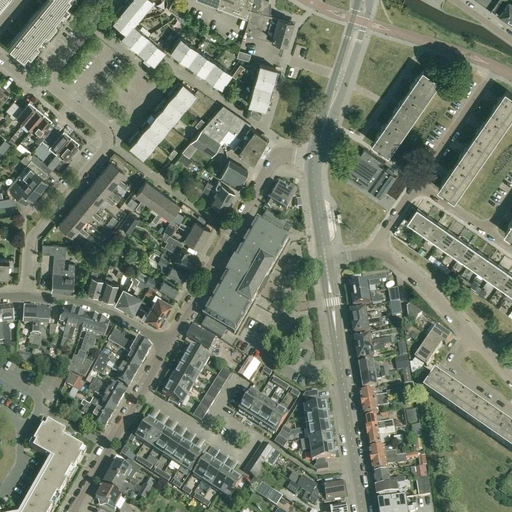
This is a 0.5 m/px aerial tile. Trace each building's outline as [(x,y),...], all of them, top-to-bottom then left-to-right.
[(49,0),(47,0),(8,47),(25,62),(66,13),(49,0)] [(49,0),(66,13),(70,9),(66,6),(70,0),(49,0)] [(126,4),(138,16),(151,0),(124,0),(125,0),(127,2),(126,4)] [(172,0),(168,10),(180,18),(182,13),(174,8),(177,0),(172,0)] [(199,0),(248,19),(250,9),(256,10),(260,0),(199,0)] [(268,14),(269,0),(268,0),(260,0),(256,10),(250,9),(248,19),(244,32),(286,44),(292,21),(268,14)] [(509,21),(511,16),(511,2),(509,1),(500,14),(509,21)] [(138,16),(126,4),(124,6),(122,4),(112,16),(114,18),(113,20),(125,31),(133,22),(138,16)] [(137,49),(148,35),(133,22),(125,31),(121,35),(123,37),(121,39),(133,50),(135,47),(137,49)] [(213,35),(205,29),(202,33),(210,38),(213,35)] [(148,35),(137,49),(139,50),(137,52),(149,63),(151,60),(153,62),(164,49),(148,35)] [(187,62),(197,48),(180,36),(170,50),(172,51),(170,54),(183,63),(185,61),(187,62)] [(204,74),(214,60),(197,48),(187,62),(189,63),(187,66),(200,75),(202,72),(204,74)] [(251,54),(239,50),(236,59),(249,62),(251,54)] [(214,60),(204,74),(206,75),(204,78),(217,87),(219,84),(221,85),(231,71),(214,60)] [(254,83),(270,88),(271,86),(274,87),(278,71),(275,70),(276,68),(259,63),(254,83)] [(236,78),(244,67),(240,64),(232,75),(236,78)] [(431,73),(424,69),(407,93),(423,104),(440,80),(433,75),(434,75),(431,73)] [(169,97),(182,108),(195,92),(182,81),(180,83),(178,81),(167,93),(170,96),(169,97)] [(269,90),(270,88),(254,83),(248,103),(264,108),(265,105),(268,106),(273,91),(269,90)] [(489,114),(505,125),(511,115),(511,93),(506,90),(489,114)] [(406,129),(423,104),(407,93),(390,118),(406,129)] [(182,108),(169,97),(167,99),(165,97),(154,109),(157,111),(155,113),(169,124),(182,108)] [(10,114),(18,104),(13,100),(5,110),(7,112),(10,114)] [(24,122),(36,107),(29,100),(22,108),(18,104),(10,114),(9,115),(13,119),(16,116),(24,122)] [(201,129),(218,142),(228,129),(240,138),(233,147),(252,161),(266,137),(249,125),(250,124),(223,104),(201,129)] [(31,128),(44,113),(36,107),(24,122),(31,128)] [(252,108),(248,114),(257,120),(261,114),(252,108)] [(169,124),(155,113),(154,115),(151,112),(141,125),(144,127),(142,129),(155,140),(169,124)] [(42,141),(50,131),(45,127),(52,120),(44,113),(31,128),(27,133),(40,143),(42,141)] [(488,150),(505,125),(489,114),(473,139),(488,150)] [(204,121),(201,118),(195,125),(198,128),(204,121)] [(389,153),(406,129),(390,118),(373,142),(380,147),(382,149),(383,149),(389,153)] [(50,131),(42,141),(46,144),(48,143),(51,145),(58,151),(71,136),(63,129),(60,134),(58,132),(53,128),(50,131)] [(155,140),(142,129),(141,130),(138,128),(128,141),(131,143),(129,145),(142,155),(155,140)] [(221,143),(218,142),(201,129),(191,140),(212,156),(221,143)] [(76,148),(75,147),(79,142),(71,136),(58,151),(56,153),(66,161),(76,148)] [(15,148),(15,147),(18,144),(10,138),(7,142),(10,144),(15,148)] [(472,174),(488,150),(473,139),(456,163),(472,174)] [(32,152),(27,148),(23,153),(28,157),(32,152)] [(177,151),(174,148),(167,155),(171,158),(177,151)] [(367,188),(367,189),(373,192),(372,194),(375,196),(376,195),(382,198),(389,188),(388,188),(388,187),(389,186),(390,187),(397,177),(393,174),(394,172),(388,167),(387,169),(383,167),(382,167),(379,165),(381,162),(382,161),(364,149),(364,150),(360,156),(357,153),(347,168),(349,169),(345,175),(345,174),(344,175),(363,188),(364,188),(363,187),(364,186),(367,188)] [(191,158),(183,153),(178,159),(186,165),(191,158)] [(40,167),(38,165),(31,159),(19,173),(26,179),(39,190),(47,181),(36,172),(40,167)] [(247,170),(243,167),(229,159),(219,176),(233,184),(237,187),(247,170)] [(38,165),(40,167),(47,173),(51,169),(42,161),(38,165)] [(111,161),(104,169),(119,181),(117,183),(121,186),(123,184),(124,182),(119,178),(124,172),(111,161)] [(177,168),(171,163),(166,169),(171,174),(177,168)] [(455,198),(472,174),(456,163),(439,187),(446,192),(446,193),(449,195),(449,194),(455,198)] [(104,169),(98,177),(111,188),(116,182),(117,183),(119,181),(104,169)] [(39,190),(26,179),(19,173),(7,187),(12,198),(16,196),(25,204),(30,198),(31,199),(39,190)] [(98,177),(91,185),(106,197),(104,199),(108,202),(110,200),(111,198),(106,194),(111,188),(98,177)] [(145,180),(135,194),(142,199),(141,200),(142,202),(154,186),(152,185),(145,180)] [(234,192),(229,189),(219,184),(217,187),(207,181),(205,186),(229,201),(234,192)] [(126,187),(126,188),(131,192),(133,190),(134,188),(130,184),(128,186),(126,187)] [(265,206),(269,208),(272,202),(286,210),(296,193),(288,189),(287,189),(277,184),(268,200),(269,200),(265,206)] [(91,185),(85,193),(98,203),(103,197),(104,199),(106,197),(91,185)] [(141,200),(138,204),(140,206),(142,207),(146,202),(152,206),(162,192),(156,188),(154,186),(142,202),(141,200)] [(224,210),(229,201),(205,186),(202,190),(212,196),(209,202),(224,210)] [(162,192),(152,206),(158,211),(157,212),(159,214),(170,198),(168,197),(162,192)] [(85,193),(78,201),(93,213),(91,214),(95,217),(96,216),(98,214),(93,209),(98,203),(85,193)] [(155,215),(154,216),(156,218),(158,219),(162,214),(169,218),(179,205),(172,200),(170,198),(159,214),(157,212),(155,215)] [(78,201),(72,208),(85,219),(90,213),(91,214),(93,213),(78,201)] [(72,208),(65,216),(80,228),(78,230),(82,233),(83,231),(85,230),(80,225),(85,219),(72,208)] [(418,229),(428,215),(418,208),(408,222),(418,229)] [(139,219),(136,217),(129,212),(120,226),(127,231),(130,233),(139,219)] [(292,227),(267,212),(261,222),(257,220),(203,316),(206,318),(201,328),(221,339),(224,334),(232,338),(234,334),(258,293),(260,294),(268,280),(265,279),(288,239),(281,234),(283,230),(289,233),(292,227)] [(428,236),(438,222),(428,215),(418,229),(428,236)] [(65,216),(58,224),(71,235),(77,229),(78,230),(80,228),(65,216)] [(184,226),(183,228),(187,231),(188,229),(205,238),(210,229),(195,220),(191,227),(185,224),(184,226)] [(439,243),(448,229),(438,222),(428,236),(439,243)] [(164,231),(170,235),(174,228),(168,224),(164,231)] [(189,232),(185,239),(199,247),(205,238),(188,229),(187,231),(189,232)] [(449,250),(458,236),(450,231),(448,229),(439,243),(449,250)] [(181,241),(170,235),(164,231),(160,236),(167,240),(164,246),(177,253),(173,259),(188,267),(193,258),(188,255),(189,253),(178,247),(181,241)] [(459,257),(468,243),(458,236),(449,250),(459,257)] [(469,264),(479,250),(468,243),(459,257),(469,264)] [(53,254),(66,245),(48,244),(47,253),(53,254)] [(53,259),(65,259),(66,245),(53,254),(53,259)] [(173,262),(160,255),(161,254),(153,249),(149,256),(164,265),(161,270),(180,281),(181,279),(182,279),(183,277),(183,275),(185,271),(172,264),(173,262)] [(479,271),(489,258),(479,250),(469,264),(479,271)] [(0,257),(0,276),(7,277),(8,271),(13,271),(14,259),(0,257)] [(112,258),(109,266),(118,269),(116,275),(122,277),(125,268),(112,258)] [(489,278),(499,265),(489,258),(479,271),(489,278)] [(438,266),(443,269),(447,263),(442,260),(438,266)] [(63,274),(62,292),(72,292),(74,275),(73,275),(74,263),(68,263),(68,269),(64,268),(64,269),(63,274)] [(499,285),(509,272),(499,265),(489,278),(499,285)] [(161,283),(148,275),(139,269),(136,276),(158,288),(171,295),(174,291),(175,291),(176,289),(176,287),(177,286),(164,278),(161,283)] [(91,293),(91,294),(93,295),(95,295),(96,294),(98,295),(102,279),(96,277),(97,272),(91,270),(88,280),(89,280),(86,291),(91,293)] [(509,292),(511,288),(511,273),(509,272),(499,285),(509,292)] [(62,292),(63,274),(52,274),(51,291),(62,292)] [(124,307),(136,284),(139,279),(133,274),(130,278),(133,280),(127,290),(123,288),(115,303),(124,307)] [(111,299),(112,300),(117,284),(111,282),(112,277),(106,275),(103,285),(104,285),(101,296),(106,297),(106,299),(108,300),(110,300),(111,299)] [(352,296),(368,293),(367,287),(380,285),(380,281),(387,280),(386,275),(366,278),(367,282),(351,285),(351,287),(350,288),(351,294),(352,293),(352,296)] [(136,284),(124,307),(133,312),(140,297),(136,295),(141,286),(136,284)] [(160,295),(155,292),(157,289),(149,285),(145,293),(155,299),(151,306),(165,314),(169,307),(167,306),(170,302),(160,296),(160,295)] [(487,291),(483,288),(478,294),(483,297),(487,291)] [(391,303),(400,302),(398,289),(389,290),(391,303)] [(368,293),(352,296),(353,298),(351,299),(352,305),(354,305),(354,307),(383,302),(382,297),(369,299),(368,293)] [(418,319),(422,313),(410,305),(407,310),(407,311),(418,319)] [(160,322),(165,314),(151,306),(147,312),(140,308),(139,309),(137,313),(137,314),(156,325),(159,321),(160,322)] [(14,322),(13,317),(12,307),(0,308),(3,332),(4,340),(6,354),(17,352),(17,346),(10,346),(8,331),(7,331),(6,323),(14,322)] [(35,336),(37,308),(24,307),(23,324),(31,325),(30,335),(35,336)] [(37,308),(35,336),(40,336),(41,325),(48,326),(49,309),(37,308)] [(67,341),(75,313),(64,310),(59,324),(64,325),(63,327),(66,327),(58,353),(63,354),(65,347),(67,341)] [(353,323),(380,318),(379,313),(366,315),(365,310),(351,312),(351,314),(350,315),(351,321),(352,320),(353,323)] [(78,329),(82,331),(86,317),(75,313),(67,341),(71,342),(75,330),(78,331),(78,329)] [(88,348),(97,320),(86,317),(82,331),(86,332),(85,333),(86,334),(80,353),(86,355),(88,348)] [(380,318),(353,323),(353,325),(352,326),(353,332),(354,332),(354,334),(369,331),(368,326),(381,324),(380,318)] [(97,320),(88,348),(93,349),(97,337),(99,338),(100,336),(104,338),(108,324),(97,320)] [(201,346),(205,341),(211,345),(215,339),(193,327),(187,338),(201,346)] [(443,344),(442,344),(446,346),(452,337),(437,327),(431,336),(443,344)] [(110,338),(145,358),(151,348),(137,340),(133,346),(123,340),(124,338),(113,332),(110,338)] [(409,337),(412,339),(415,341),(418,337),(412,333),(409,337)] [(435,355),(442,344),(443,344),(431,336),(423,347),(435,355)] [(392,338),(383,340),(371,342),(370,337),(356,339),(356,341),(354,341),(355,348),(357,348),(357,350),(388,345),(393,344),(392,338)] [(140,368),(145,358),(110,338),(108,342),(129,354),(127,356),(129,357),(127,360),(140,368)] [(217,344),(223,348),(226,343),(220,339),(217,344)] [(226,343),(223,348),(234,355),(237,350),(226,343)] [(372,353),(385,351),(389,350),(388,345),(357,350),(358,352),(356,353),(357,359),(359,359),(359,361),(373,358),(372,353)] [(426,367),(435,355),(423,347),(415,359),(412,363),(410,364),(411,369),(412,375),(423,373),(422,366),(424,365),(426,367)] [(184,357),(203,369),(209,359),(190,348),(189,349),(187,348),(184,353),(186,355),(184,357)] [(140,368),(127,360),(125,364),(123,363),(122,366),(101,353),(99,357),(134,378),(140,368)] [(32,356),(16,354),(16,361),(30,366),(32,356)] [(73,357),(68,371),(78,375),(84,360),(73,357)] [(128,388),(134,378),(99,357),(92,370),(102,376),(107,367),(117,374),(116,376),(117,377),(115,381),(128,388)] [(203,369),(184,357),(183,358),(182,357),(179,362),(178,363),(180,364),(179,367),(198,378),(203,369)] [(408,357),(401,358),(403,371),(404,371),(410,370),(408,357)] [(84,360),(78,375),(85,378),(93,363),(84,360)] [(362,377),(375,375),(381,374),(379,366),(374,363),(360,366),(362,377)] [(198,378),(179,367),(178,368),(177,367),(174,372),(173,372),(175,373),(173,376),(193,387),(198,378)] [(272,373),(264,369),(262,373),(269,378),(272,373)] [(410,370),(404,371),(406,384),(412,383),(410,370)] [(217,377),(226,383),(227,380),(226,378),(227,377),(220,373),(217,377)] [(79,378),(70,374),(65,384),(67,385),(73,388),(79,378)] [(375,375),(362,377),(364,389),(377,387),(376,381),(382,380),(381,374),(375,375)] [(449,407),(460,392),(436,375),(431,381),(429,384),(425,390),(449,407)] [(193,387),(173,376),(173,377),(171,376),(168,381),(169,383),(168,386),(187,397),(193,387)] [(108,390),(101,386),(102,384),(94,379),(91,386),(95,388),(120,402),(126,392),(113,385),(111,388),(109,388),(108,390)] [(279,388),(281,384),(274,379),(271,383),(279,388)] [(214,382),(212,387),(220,392),(222,390),(221,389),(220,387),(221,387),(214,382)] [(405,384),(407,397),(415,396),(413,383),(405,384)] [(281,384),(279,388),(286,392),(288,388),(281,384)] [(120,402),(95,388),(91,386),(88,390),(103,399),(102,401),(103,401),(101,405),(114,412),(120,402)] [(182,406),(187,397),(168,386),(166,389),(164,387),(164,388),(161,393),(163,394),(162,395),(169,399),(167,402),(178,408),(180,405),(182,406)] [(300,395),(292,390),(290,395),(297,399),(300,395)] [(387,396),(376,397),(375,391),(360,393),(362,404),(388,400),(387,396)] [(206,396),(214,401),(216,399),(215,398),(215,396),(208,392),(206,396)] [(247,417),(259,398),(250,392),(238,411),(239,411),(238,413),(243,416),(243,417),(244,415),(247,417)] [(305,394),(302,398),(306,400),(318,399),(317,392),(305,394)] [(473,424),(484,408),(460,392),(449,407),(473,424)] [(209,410),(214,401),(206,396),(200,405),(209,410)] [(256,422),(268,403),(259,398),(247,417),(248,417),(247,419),(252,422),(252,423),(254,421),(256,422)] [(101,405),(94,400),(91,407),(82,402),(80,406),(83,408),(108,422),(114,412),(101,405)] [(378,413),(377,408),(388,406),(388,400),(362,404),(364,416),(378,413)] [(266,428),(277,409),(268,403),(256,422),(259,424),(258,426),(259,426),(264,429),(265,428),(266,428)] [(305,419),(327,416),(326,412),(329,412),(328,411),(327,406),(325,406),(325,404),(303,408),(305,419)] [(209,410),(200,405),(192,417),(201,422),(209,410)] [(102,432),(108,422),(83,408),(81,412),(92,418),(88,424),(90,425),(102,432)] [(498,441),(509,425),(484,408),(473,424),(498,441)] [(277,409),(266,428),(268,430),(267,432),(268,432),(273,435),(274,433),(275,434),(287,415),(277,409)] [(306,430),(329,426),(328,425),(330,425),(329,419),(330,419),(327,419),(327,416),(305,419),(306,430)] [(367,433),(394,428),(393,422),(377,424),(376,417),(365,419),(366,427),(367,433)] [(144,444),(156,426),(153,424),(155,422),(154,422),(149,419),(148,420),(147,420),(143,426),(140,425),(133,435),(136,436),(135,438),(144,444)] [(49,511),(81,456),(79,455),(82,450),(62,438),(65,434),(47,423),(44,429),(42,428),(33,443),(35,445),(32,450),(52,461),(23,511),(49,511)] [(153,450),(165,432),(163,430),(164,428),(163,427),(163,428),(158,425),(157,426),(156,426),(144,444),(153,450)] [(511,427),(509,425),(498,441),(511,451),(511,427)] [(308,440),(330,437),(330,436),(332,436),(331,430),(331,429),(329,430),(329,426),(306,430),(308,440)] [(284,427),(281,432),(288,436),(291,432),(284,427)] [(381,445),(379,437),(395,434),(394,428),(378,431),(367,433),(367,438),(368,438),(369,447),(381,445)] [(162,456),(174,438),(172,436),(173,434),(172,433),(172,434),(167,431),(166,432),(165,432),(153,450),(162,456)] [(171,462),(183,443),(181,442),(182,440),(181,439),(181,440),(176,437),(175,438),(174,438),(162,456),(171,462)] [(278,446),(283,440),(278,437),(274,443),(278,446)] [(310,451),(332,448),(332,447),(333,446),(333,441),(333,440),(331,440),(330,437),(308,440),(310,451)] [(415,441),(417,451),(424,450),(422,439),(415,441)] [(283,440),(278,446),(283,449),(287,443),(283,440)] [(180,468),(192,449),(190,448),(191,446),(190,445),(190,446),(185,442),(184,444),(183,443),(171,462),(180,468)] [(262,444),(253,458),(264,465),(271,469),(280,455),(262,444)] [(397,451),(385,453),(384,447),(369,450),(371,461),(397,457),(397,456),(397,451)] [(129,451),(124,448),(120,455),(125,458),(129,451)] [(192,449),(180,468),(190,474),(202,456),(199,453),(200,452),(199,451),(199,452),(194,448),(193,450),(192,449)] [(332,448),(310,451),(311,462),(334,459),(333,457),(335,457),(334,451),(335,451),(332,451),(332,448)] [(387,470),(387,466),(407,463),(406,455),(397,456),(397,457),(371,461),(373,472),(387,470)] [(201,482),(214,463),(213,463),(214,461),(209,458),(209,457),(208,459),(204,457),(192,476),(201,482)] [(142,467),(145,462),(138,458),(135,462),(142,467)] [(255,479),(264,465),(253,458),(244,472),(255,479)] [(145,462),(142,467),(150,471),(152,467),(145,462)] [(135,488),(136,485),(137,483),(133,481),(137,475),(124,467),(116,463),(115,465),(110,473),(124,482),(135,488)] [(211,488),(223,469),(222,469),(223,467),(218,464),(218,463),(217,465),(214,463),(201,482),(211,488)] [(327,464),(315,466),(313,470),(317,472),(328,470),(327,464)] [(161,478),(163,474),(156,469),(153,474),(161,478)] [(220,494),(232,475),(231,475),(232,473),(227,470),(227,469),(226,471),(223,469),(211,488),(220,494)] [(141,491),(135,488),(124,482),(110,473),(103,484),(123,496),(127,489),(132,492),(134,490),(139,493),(138,496),(144,500),(147,494),(141,491)] [(373,475),(375,488),(405,483),(404,478),(390,481),(388,473),(373,475)] [(163,474),(161,478),(168,483),(171,479),(163,474)] [(232,475),(220,494),(229,500),(233,494),(245,502),(251,494),(238,486),(241,481),(238,479),(239,477),(238,477),(234,474),(233,476),(232,475)] [(300,488),(310,495),(316,486),(302,477),(296,486),(300,488)] [(420,496),(431,494),(429,478),(427,479),(419,480),(417,481),(420,496)] [(182,486),(175,481),(172,486),(179,490),(182,486)] [(291,482),(286,490),(295,495),(300,488),(296,486),(291,482)] [(410,490),(409,482),(405,483),(375,488),(377,498),(380,497),(380,502),(387,501),(404,499),(403,491),(410,490)] [(310,495),(324,505),(334,503),(334,501),(344,499),(341,483),(316,487),(310,495)] [(255,493),(267,501),(273,491),(266,487),(262,484),(255,493)] [(145,486),(144,486),(142,489),(141,491),(147,494),(150,489),(145,486)] [(114,510),(121,498),(102,487),(95,499),(114,510)] [(192,493),(184,488),(182,492),(189,497),(192,493)] [(281,496),(273,491),(267,501),(275,506),(281,496)] [(310,496),(305,493),(300,499),(305,503),(310,496)] [(200,504),(203,500),(196,495),(193,499),(200,504)] [(379,511),(413,511),(418,510),(417,504),(412,505),(412,507),(407,508),(406,499),(404,499),(387,501),(380,502),(378,503),(379,511)] [(203,500),(200,504),(207,509),(210,504),(203,500)]
